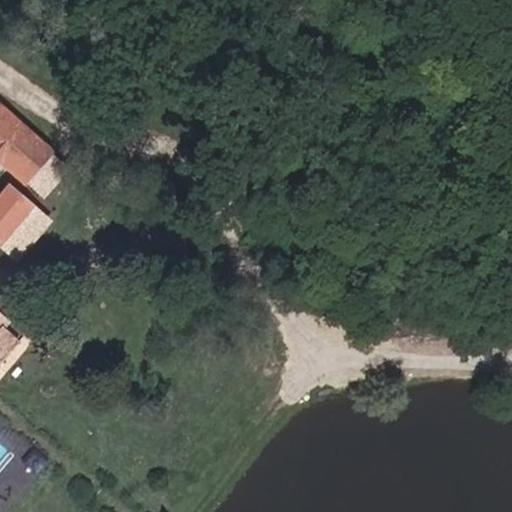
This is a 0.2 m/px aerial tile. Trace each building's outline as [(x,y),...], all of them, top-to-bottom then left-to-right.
[(0,161),(31,188),(57,159),(0,108),(0,161)] [(71,170),(57,159),(31,188),(45,200),(71,170)] [(0,207),(0,244),(2,246),(33,213),(12,194),(0,207)] [(52,230),(33,213),(2,246),(22,263),(52,230)] [(0,373),(22,348),(5,333),(12,325),(0,313),(0,373)]
